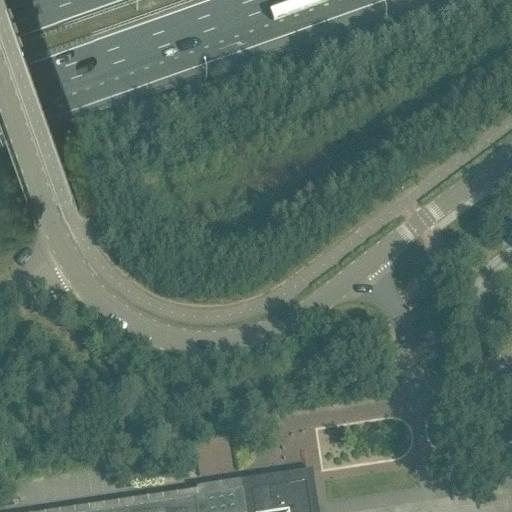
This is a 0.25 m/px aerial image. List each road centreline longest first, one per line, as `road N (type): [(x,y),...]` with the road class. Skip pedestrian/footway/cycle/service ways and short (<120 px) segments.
road 1 (tertiary): [(65,258),(80,283),(128,322),(191,343),(250,339),(284,327),(511,154)]
road 2 (motorway): [(0,96),(273,0)]
road 3 (tertiary): [(41,198),(0,82)]
